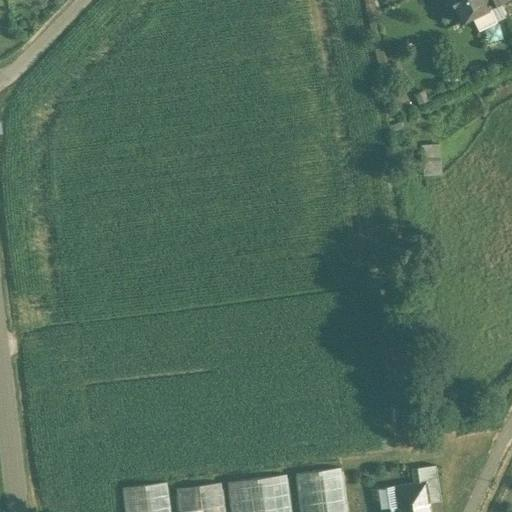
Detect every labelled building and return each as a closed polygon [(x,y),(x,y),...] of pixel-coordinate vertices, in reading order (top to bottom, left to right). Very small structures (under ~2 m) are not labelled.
[(450,0),(461,22),(490,8),(485,0),(450,0)] [(439,144),(423,145),(425,175),(441,174),(439,144)] [(435,465),(417,468),(419,484),(424,484),(427,503),(441,501),(435,465)] [(346,511),(341,468),(295,474),(299,511),(346,511)] [(291,511),(286,474),(226,482),(229,511),(291,511)] [(170,511),(166,482),(122,487),(124,511),(170,511)] [(225,511),(221,482),(175,488),(178,511),(225,511)] [(419,484),(380,491),(383,511),(428,511),(427,503),(424,484),(419,484)]
